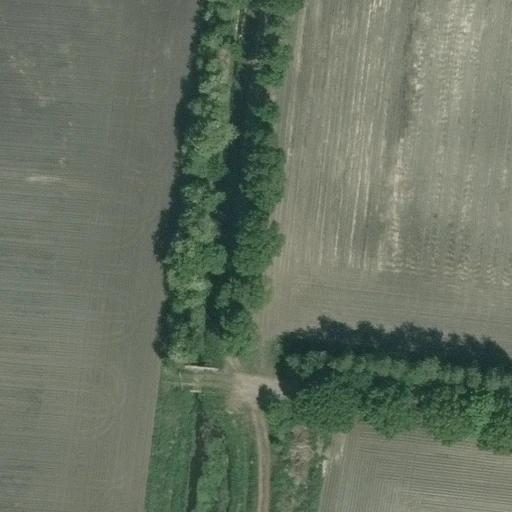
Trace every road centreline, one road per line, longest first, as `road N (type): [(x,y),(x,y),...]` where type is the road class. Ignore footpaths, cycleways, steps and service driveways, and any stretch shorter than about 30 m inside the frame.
road 1 (track): [(256,0),(212,346),(245,387)]
road 2 (track): [(245,387),(511,417)]
road 3 (track): [(245,387),(257,426),(251,511)]
